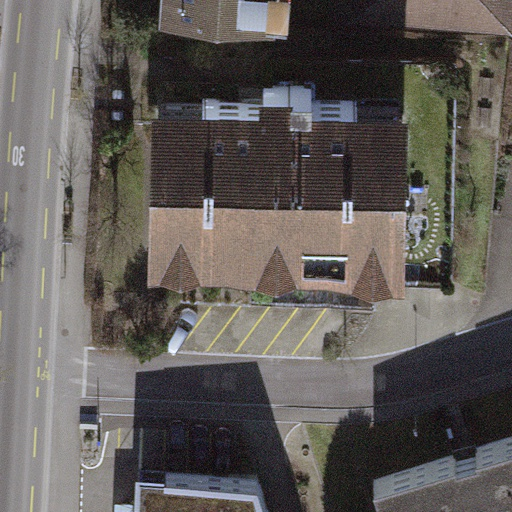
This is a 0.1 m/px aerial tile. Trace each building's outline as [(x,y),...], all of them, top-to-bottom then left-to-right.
[(290,0),(166,0),(166,17),(289,25),(290,0)] [(511,0),(353,0),(352,20),(511,30),(511,0)] [(419,103),(161,99),(158,261),(417,265),(419,103)] [(511,511),(511,448),(380,491),(387,511),(511,511)] [(275,511),(265,481),(148,478),(146,511),(275,511)]
